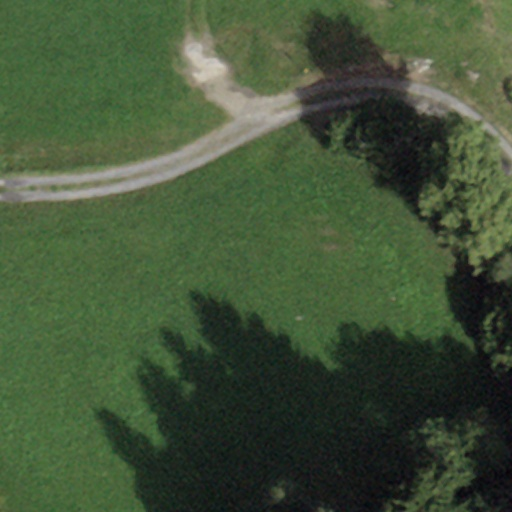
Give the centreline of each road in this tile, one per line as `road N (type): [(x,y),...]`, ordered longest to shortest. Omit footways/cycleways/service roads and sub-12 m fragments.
road 1 (track): [(0,183),(189,180),(285,118),(384,143),(511,234)]
road 2 (track): [(285,118),(212,0)]
